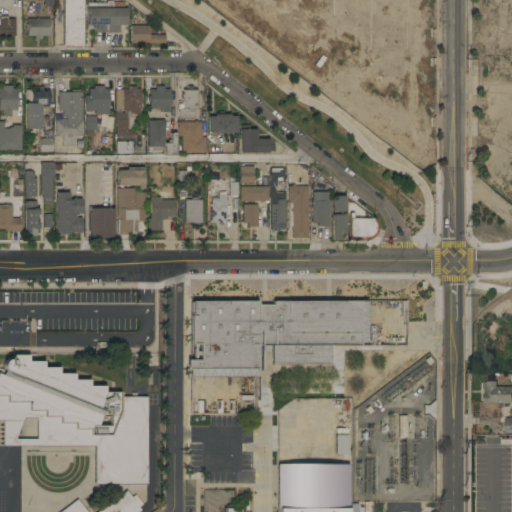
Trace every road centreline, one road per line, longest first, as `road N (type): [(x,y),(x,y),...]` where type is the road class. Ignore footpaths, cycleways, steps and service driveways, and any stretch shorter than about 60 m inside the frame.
road 1 (residential): [(0,63),(201,61),(380,203),(396,260)]
road 2 (residential): [(0,270),(453,261)]
road 3 (tertiary): [(453,261),(453,0)]
road 4 (tertiary): [(454,511),(453,261)]
